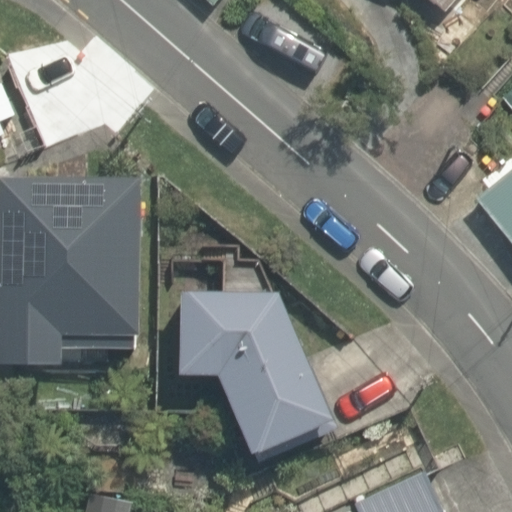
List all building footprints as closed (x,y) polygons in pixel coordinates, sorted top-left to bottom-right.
[(426,0),(443,17),(460,0),(426,0)] [(63,69),(0,95),(0,167),(89,130),(63,69)] [(0,181),(0,268),(5,268),(3,365),(154,367),(157,184),(0,181)] [(511,187),(488,207),(511,236),(511,187)] [(245,390),(284,469),(358,432),(295,302),(205,299),(202,389),(245,390)] [(367,511),(456,511),(439,477),(367,511)]
